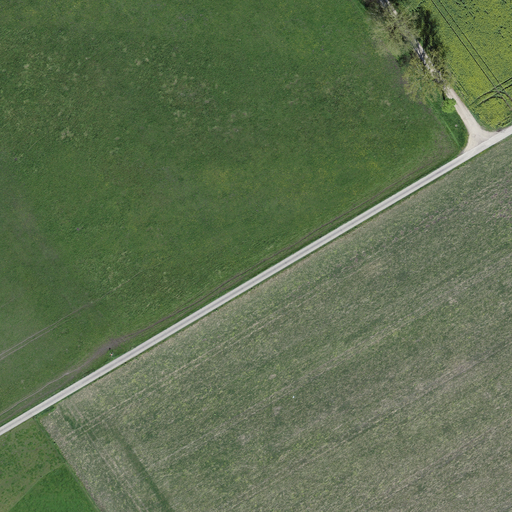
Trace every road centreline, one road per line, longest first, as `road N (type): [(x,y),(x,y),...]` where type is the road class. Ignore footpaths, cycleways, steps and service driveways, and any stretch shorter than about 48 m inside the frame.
road 1 (unclassified): [(511,128),(0,432)]
road 2 (track): [(487,143),(383,0)]
